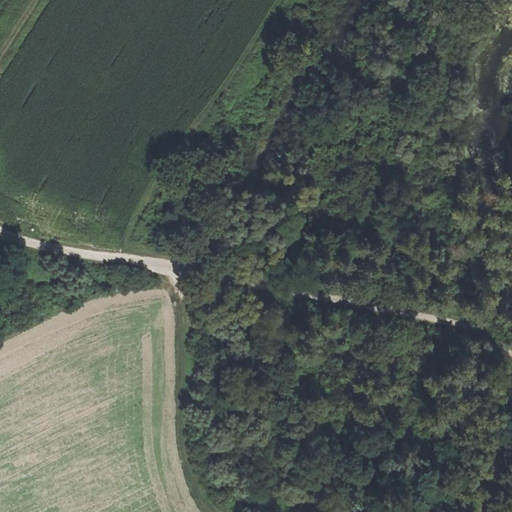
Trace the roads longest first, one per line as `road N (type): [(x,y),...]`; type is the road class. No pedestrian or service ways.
road 1 (track): [(511,355),(460,323),(33,244),(0,229)]
road 2 (track): [(511,387),(481,511)]
